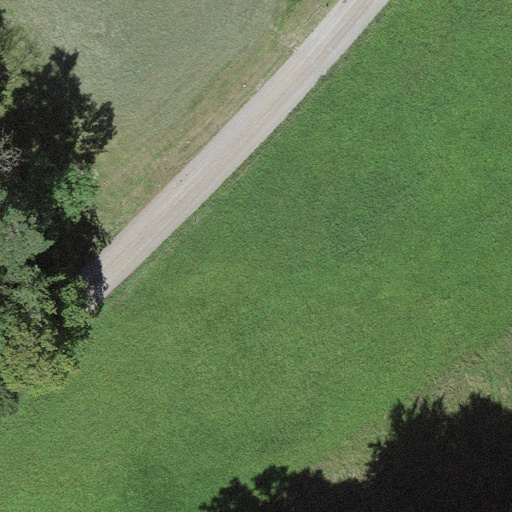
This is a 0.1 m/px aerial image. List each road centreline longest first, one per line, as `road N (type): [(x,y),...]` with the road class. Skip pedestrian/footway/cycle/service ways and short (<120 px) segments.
road 1 (track): [(374,0),(88,298),(0,373)]
road 2 (track): [(0,183),(104,279)]
